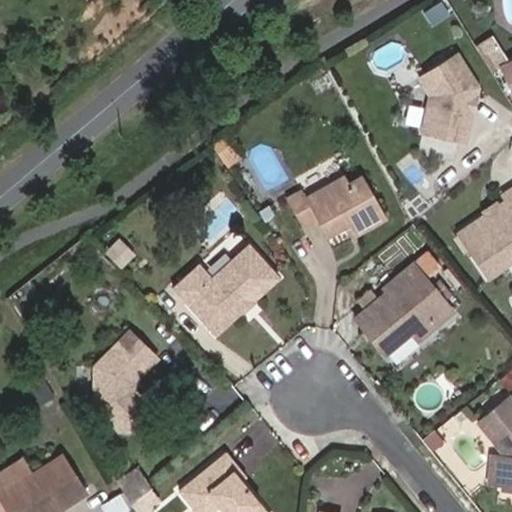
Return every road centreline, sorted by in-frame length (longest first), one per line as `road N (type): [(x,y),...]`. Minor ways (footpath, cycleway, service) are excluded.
road 1 (primary): [(234,0),(0,198)]
road 2 (residential): [(448,511),(376,420),(316,382)]
